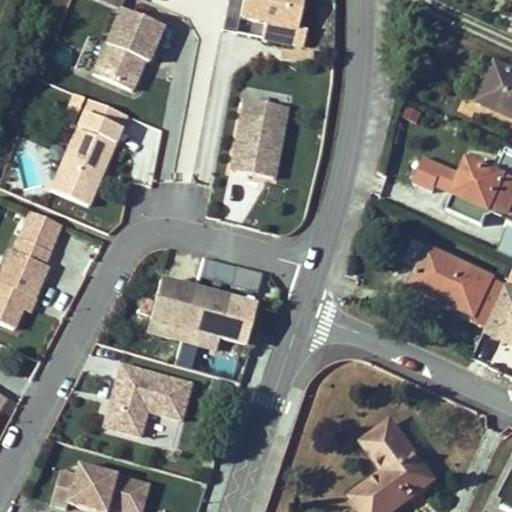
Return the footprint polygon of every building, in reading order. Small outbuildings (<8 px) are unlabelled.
[(95,0),(118,9),(121,0),(95,0)] [(300,27),(304,0),(244,0),(241,20),(267,24),(264,40),(305,47),(308,29),(300,27)] [(162,30),(121,12),(93,76),(131,92),(140,72),(135,70),(139,61),(147,65),(162,30)] [(316,50),(283,48),(282,58),(315,60),(316,50)] [(511,64),(497,58),(477,102),(511,117),(511,64)] [(243,98),(230,173),(278,181),(291,106),(243,98)] [(124,117),(87,100),(81,116),(118,132),(124,117)] [(410,104),(404,116),(420,123),(425,111),(410,104)] [(118,132),(81,116),(49,193),(86,209),(99,177),(93,174),(98,162),(104,165),(118,132)] [(152,181),(159,125),(132,121),(125,178),(152,181)] [(99,177),(104,165),(98,162),(93,174),(99,177)] [(486,211),(506,220),(508,216),(511,206),(511,183),(468,164),(448,207),(481,222),(486,211)] [(496,251),(511,257),(511,226),(507,225),(496,251)] [(12,251),(8,249),(0,266),(0,322),(11,327),(20,307),(26,294),(32,297),(46,266),(42,264),(48,251),(18,237),(12,251)] [(441,294),(438,300),(475,317),(493,280),(429,251),(414,282),(441,294)] [(264,273),(205,257),(200,277),(215,281),(214,285),(222,287),(223,283),(259,292),(264,273)] [(511,274),(511,265),(504,262),(500,272),(501,272),(500,275),(510,279),(511,274)] [(258,302),(161,278),(147,333),(218,351),(221,339),(247,346),(258,302)] [(441,294),(414,282),(412,288),(438,300),(441,294)] [(32,297),(26,294),(20,307),(26,310),(32,297)] [(193,369),(199,347),(184,343),(178,364),(193,369)] [(209,349),(201,347),(198,358),(196,364),(205,366),(209,349)] [(239,360),(211,352),(207,367),(235,375),(239,360)] [(244,379),(251,358),(242,355),(236,377),(244,379)] [(186,385),(116,366),(100,427),(136,437),(143,412),(177,421),(186,385)] [(215,376),(211,388),(228,394),(232,381),(215,376)] [(361,511),(397,511),(442,479),(395,416),(361,441),(382,469),(348,494),(361,511)] [(70,473),(56,468),(46,503),(60,507),(61,502),(93,511),(99,511),(101,506),(118,511),(136,511),(145,486),(73,464),(70,473)] [(511,472),(500,494),(504,496),(500,504),(511,510),(511,472)]
